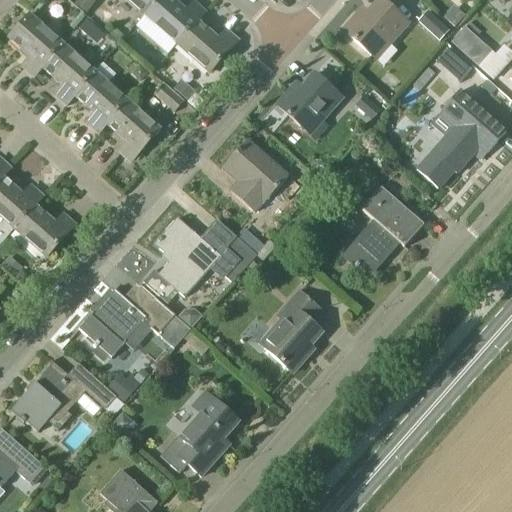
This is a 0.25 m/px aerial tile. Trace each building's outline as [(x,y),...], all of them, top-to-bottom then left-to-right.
[(94,6),(84,0),(78,0),(75,5),(88,15),(94,6)] [(124,0),(144,18),(160,0),(124,0)] [(185,13),(170,0),(160,0),(144,18),(177,46),(197,24),(205,14),(194,4),(185,13)] [(409,27),(395,14),(380,1),(368,15),(369,16),(362,24),(356,18),(343,32),(378,63),(409,27)] [(428,12),(418,23),(440,42),(449,32),(428,12)] [(42,69),(62,47),(29,18),(9,40),(30,59),(22,68),(34,78),(42,69)] [(79,30),(89,39),(97,29),(87,21),(79,30)] [(218,42),(197,24),(177,46),(209,75),(238,43),(226,32),(218,42)] [(463,29),(450,43),(477,67),(490,52),(463,29)] [(109,36),(117,44),(123,38),(115,30),(109,36)] [(74,98),(94,75),(62,47),(42,69),(63,87),(54,97),(66,107),(74,98)] [(448,49),(436,63),(460,84),(472,70),(448,49)] [(131,77),(141,84),(149,75),(139,67),(131,77)] [(106,126),(127,103),(94,75),(74,98),(95,116),(87,125),(98,135),(106,126)] [(323,124),(343,102),(314,76),(301,90),(303,91),(296,99),(290,93),(277,107),(316,142),(329,129),(323,124)] [(490,97),(496,90),(485,81),(479,87),(490,97)] [(187,102),(194,93),(181,82),(173,90),(187,102)] [(184,104),(176,97),(164,86),(155,96),(175,114),(184,104)] [(506,134),(491,121),(459,93),(438,117),(452,129),(431,154),(456,176),(481,147),(489,154),(506,134)] [(382,112),(365,97),(355,108),(373,123),(382,112)] [(131,164),(159,131),(127,103),(106,126),(127,144),(119,153),(131,164)] [(287,180),(288,178),(247,142),(221,171),(222,172),(225,168),(240,181),(229,193),(255,215),(267,202),(268,203),(288,180),(287,180)] [(0,181),(2,180),(10,170),(0,161),(0,181)] [(22,198),(2,180),(0,181),(0,218),(14,231),(35,208),(43,199),(31,188),(22,198)] [(424,227),(409,214),(382,191),(362,212),(374,222),(343,257),(355,268),(352,272),(354,274),(358,270),(368,279),(398,244),(404,250),(424,227)] [(55,226),(35,208),(14,231),(46,260),(75,227),(63,217),(55,226)] [(171,262),(159,276),(154,272),(143,284),(167,306),(169,303),(167,301),(173,294),(176,297),(177,295),(183,300),(210,270),(223,282),(226,279),(232,285),(257,258),(236,239),(236,240),(217,222),(200,241),(192,234),(177,221),(154,247),(171,262)] [(287,244),(296,235),(287,226),(278,235),(287,244)] [(236,239),(257,258),(265,249),(244,231),(236,239)] [(15,280),(23,270),(10,259),(2,268),(15,280)] [(257,260),(249,270),(264,284),(273,274),(257,260)] [(177,320),(143,290),(142,292),(139,289),(127,303),(114,291),(78,331),(95,346),(93,348),(96,351),(96,350),(105,359),(107,356),(111,360),(143,324),(173,351),(190,332),(177,320)] [(320,312),(305,299),(298,292),(276,318),(280,321),(259,344),(256,341),(255,342),(293,376),(306,361),(302,357),(322,335),(310,324),(320,312)] [(177,320),(190,332),(202,319),(195,312),(184,312),(177,320)] [(68,378),(66,376),(51,363),(32,384),(34,386),(10,413),(23,424),(24,423),(37,435),(47,424),(58,433),(71,418),(67,415),(86,394),(114,419),(125,407),(78,366),(68,378)] [(141,371),(134,380),(140,385),(148,376),(141,371)] [(124,404),(140,385),(130,377),(127,381),(114,396),(124,404)] [(206,462),(239,425),(203,393),(190,408),(200,417),(178,441),(182,444),(173,454),(201,479),(212,467),(206,462)] [(122,416),(112,428),(124,438),(135,426),(122,416)] [(48,473),(8,437),(1,431),(0,432),(0,489),(0,490),(16,473),(34,489),(48,473)] [(151,511),(158,505),(121,472),(100,496),(107,503),(104,506),(110,511),(151,511)]
